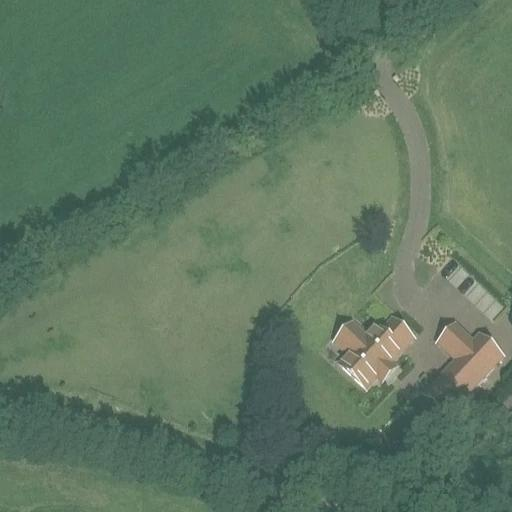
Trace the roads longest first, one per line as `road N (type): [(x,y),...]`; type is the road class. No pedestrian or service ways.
road 1 (unclassified): [(0,278),(359,65),(434,0)]
road 2 (unclassified): [(331,511),(102,432),(0,412)]
